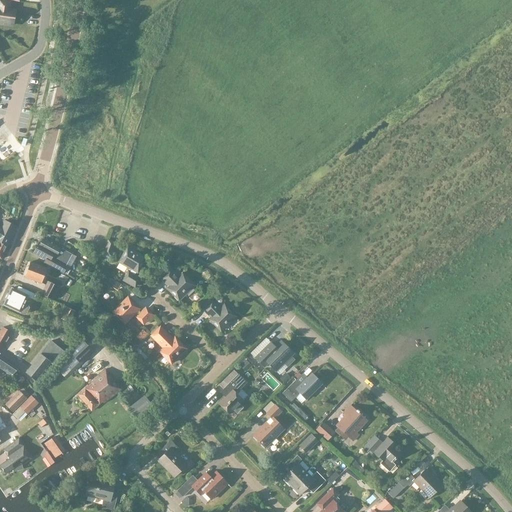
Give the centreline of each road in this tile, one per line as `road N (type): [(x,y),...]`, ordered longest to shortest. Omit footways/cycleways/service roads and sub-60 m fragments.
road 1 (tertiary): [(508,511),(278,309)]
road 2 (tertiary): [(278,309),(205,254),(35,191)]
road 3 (secondary): [(35,191),(78,0)]
road 4 (residential): [(177,511),(131,457),(179,408)]
